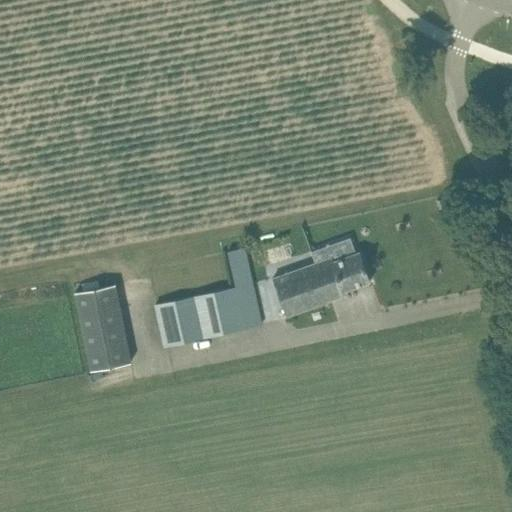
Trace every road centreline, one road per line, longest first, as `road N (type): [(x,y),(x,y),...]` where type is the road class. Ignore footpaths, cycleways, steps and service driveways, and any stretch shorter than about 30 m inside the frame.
road 1 (unknown): [(511,292),(141,351)]
road 2 (unclassified): [(511,233),(463,125),(455,87),(457,39),(471,0)]
